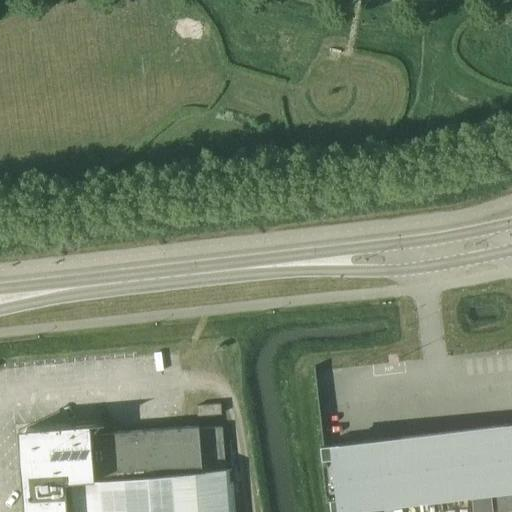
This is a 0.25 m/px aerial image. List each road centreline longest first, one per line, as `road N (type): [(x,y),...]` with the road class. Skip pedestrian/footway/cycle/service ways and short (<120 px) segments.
road 1 (tertiary): [(511,224),(243,269)]
road 2 (tertiary): [(243,269),(382,272),(511,250)]
road 3 (tertiary): [(0,300),(243,269)]
road 4 (track): [(182,382),(210,385),(229,399),(249,511)]
